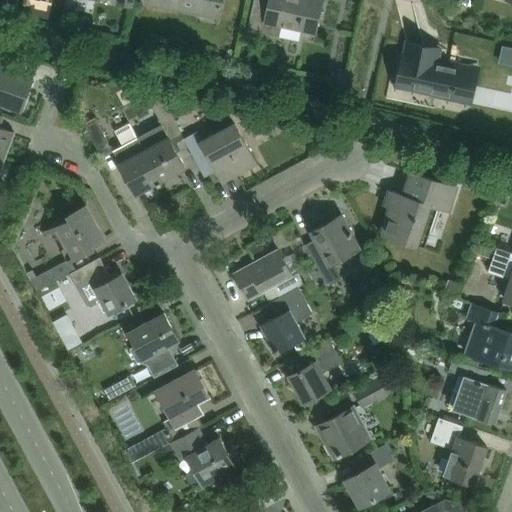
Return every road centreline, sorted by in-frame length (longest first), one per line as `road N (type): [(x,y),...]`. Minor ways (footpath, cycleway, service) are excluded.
road 1 (residential): [(316,511),(176,253)]
road 2 (residential): [(176,253),(144,254),(123,237),(78,156),(40,137)]
road 3 (residential): [(176,253),(345,158)]
road 4 (tertiary): [(67,511),(0,371)]
